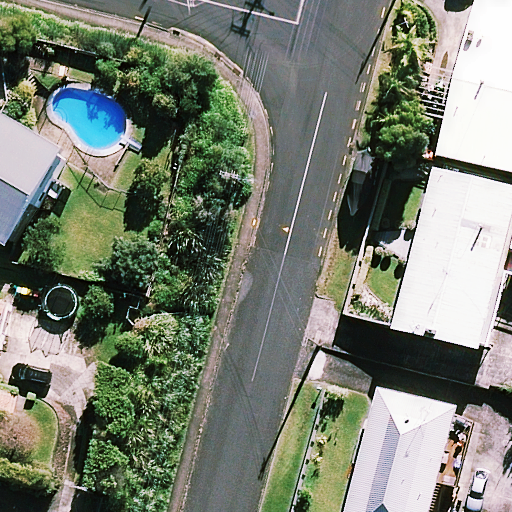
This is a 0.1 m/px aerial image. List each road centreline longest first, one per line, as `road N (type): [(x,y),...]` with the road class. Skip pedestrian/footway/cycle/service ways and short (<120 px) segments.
road 1 (residential): [(342,38),(218,511)]
road 2 (residential): [(190,0),(342,38)]
